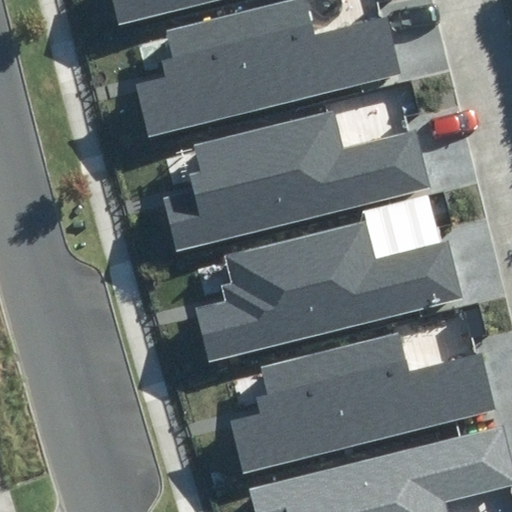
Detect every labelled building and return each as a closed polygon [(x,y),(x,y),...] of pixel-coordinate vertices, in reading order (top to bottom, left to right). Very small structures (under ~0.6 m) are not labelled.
[(122,0),(128,19),(201,0),(122,0)] [(155,129),(405,66),(390,10),(319,28),(311,0),(272,0),(175,25),(181,47),(166,51),(171,67),(142,75),(155,129)] [(182,245),(432,182),(417,125),(346,143),(336,106),(202,140),(208,162),(193,166),(198,183),(169,190),(182,245)] [(212,353),(461,290),(446,233),(375,251),(366,214),(231,248),(237,271),(222,274),(227,291),(198,298),(212,353)] [(246,466),(496,403),(481,346),(410,364),(400,327),(266,361),(272,383),(257,387),(262,404),(233,411),(246,466)] [(511,472),(511,446),(504,414),(255,477),(263,511),(452,511),(447,489),(511,472)]
